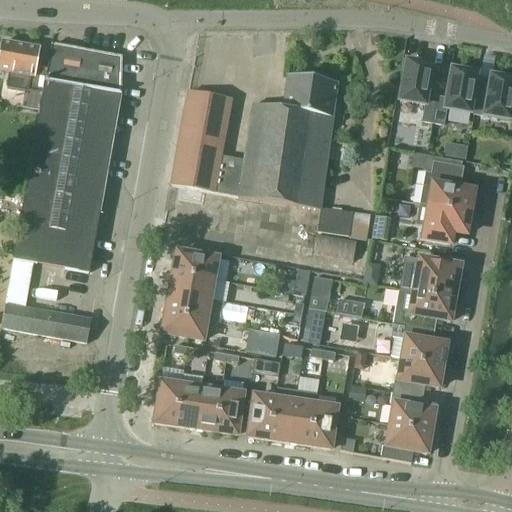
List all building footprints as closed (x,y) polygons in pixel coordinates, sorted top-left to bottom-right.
[(39,113),(46,73),(35,71),(38,51),(1,45),(0,52),(0,74),(8,76),(6,91),(31,95),(28,112),(39,113)] [(87,275),(119,97),(120,61),(50,48),(46,73),(39,113),(0,328),(0,331),(86,346),(90,322),(59,317),(24,311),(27,291),(32,266),(87,275)] [(409,60),(402,100),(427,104),(425,120),(434,122),(439,96),(429,94),(434,65),(431,64),(431,60),(419,58),(419,62),(409,60)] [(454,68),(447,108),(473,112),(480,73),(454,68)] [(486,115),(511,119),(511,78),(510,78),(510,74),(498,72),(497,76),(494,75),(486,115)] [(318,213),(337,86),(286,78),(281,113),(252,107),(243,163),(241,178),(237,201),(318,213)] [(220,159),(230,103),(187,95),(170,188),(237,201),(241,178),(243,163),(220,159)] [(445,144),(444,159),(467,160),(467,145),(445,144)] [(472,195),(458,192),(462,170),(432,164),(430,176),(424,175),(418,207),(428,209),(468,216),(472,195)] [(464,237),(468,216),(428,209),(424,229),(421,228),(418,242),(449,247),(451,235),(464,237)] [(320,211),(316,235),(348,240),(351,216),(320,211)] [(369,224),(352,221),(349,243),(365,246),(369,224)] [(313,259),(353,267),(357,246),(317,239),(313,259)] [(216,262),(176,255),(172,275),(213,283),(216,262)] [(453,303),(459,271),(459,270),(407,260),(401,294),(453,303)] [(300,273),(298,285),(306,287),(308,275),(300,273)] [(213,283),(172,275),(169,296),(209,303),(213,283)] [(313,280),(307,312),(324,315),(330,283),(313,280)] [(453,303),(401,294),(400,294),(394,327),(434,334),(436,322),(449,324),(453,303)] [(209,303),(169,296),(165,316),(205,323),(209,303)] [(360,318),(363,308),(342,303),(339,313),(360,318)] [(301,320),(303,308),(295,306),(293,318),(301,320)] [(205,323),(165,316),(161,336),(201,344),(205,323)] [(298,332),(301,320),(293,318),(285,316),(282,328),(291,330),(298,332)] [(434,334),(394,327),(392,340),(393,340),(390,360),(401,362),(441,369),(445,348),(431,346),(434,334)] [(296,343),(298,332),(291,330),(288,341),(296,343)] [(304,332),(301,344),(318,347),(320,335),(304,332)] [(271,335),(269,347),(277,349),(279,336),(271,335)] [(275,360),(277,349),(269,347),(267,359),(275,360)] [(293,357),(294,350),(282,347),(281,355),(293,357)] [(186,350),(174,348),(173,356),(184,358),(186,350)] [(198,352),(186,350),(184,358),(196,360),(198,352)] [(309,360),(321,362),(322,354),(310,352),(309,360)] [(334,356),(322,354),(321,362),(333,364),(334,356)] [(356,355),(353,371),(361,372),(364,357),(356,355)] [(226,358),(214,356),(213,363),(224,366),(226,358)] [(238,360),(226,358),(224,366),(236,368),(238,360)] [(441,369),(401,362),(398,382),(394,382),(391,395),(422,400),(424,388),(437,391),(441,369)] [(266,373),(278,375),(279,367),(268,365),(266,373)] [(180,389),(160,386),(154,426),(174,429),(180,389)] [(200,392),(180,389),(174,429),(195,432),(200,392)] [(362,392),(350,390),(348,402),(360,404),(362,392)] [(288,446),(296,394),(276,391),(274,403),(268,443),(288,446)] [(221,395),(200,392),(195,432),(215,435),(221,395)] [(309,449),(315,409),(316,397),(296,394),(288,446),(309,449)] [(241,398),(221,395),(215,435),(236,438),(241,398)] [(433,414),(420,412),(422,400),(391,395),(389,408),(393,408),(390,428),(429,435),(433,414)] [(268,443),(274,403),(253,400),(247,440),(268,443)] [(329,452),(335,412),(315,409),(309,449),(329,452)] [(429,435),(390,428),(386,448),(382,448),(379,461),(410,467),(412,454),(426,457),(429,435)] [(354,444),(341,442),(338,454),(352,456),(354,444)]
